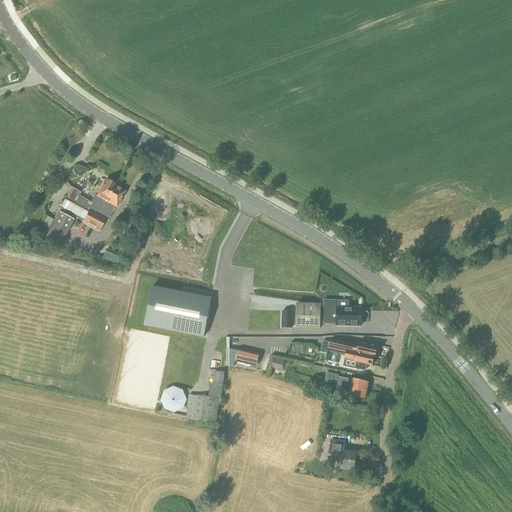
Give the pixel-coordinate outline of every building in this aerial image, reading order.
[(77,166),(75,168),(75,171),(76,174),(80,174),(82,172),(83,169),(81,167),(77,166)] [(89,210),(94,213),(98,206),(101,201),(104,203),(114,185),(106,180),(89,210)] [(120,198),(124,191),(114,185),(104,203),(101,201),(98,206),(94,213),(89,210),(84,222),(98,230),(104,219),(103,218),(107,211),(110,213),(116,203),(117,204),(120,198)] [(84,222),(89,210),(66,197),(59,209),(84,222)] [(60,212),(44,243),(45,243),(43,246),(50,249),(51,247),(58,250),(74,220),(60,212)] [(105,251),(102,259),(118,264),(118,263),(121,264),(122,258),(105,251)] [(203,338),(211,298),(152,286),(145,326),(203,338)] [(337,324),(336,325),(361,326),(362,309),(338,308),(338,301),(324,301),(323,324),(337,324)] [(323,342),(321,349),(334,352),(333,356),(345,359),(346,355),(347,350),(374,356),(375,356),(377,346),(359,342),(359,346),(330,340),(329,341),(323,342)] [(258,354),(239,349),(236,360),(255,366),(258,354)] [(365,369),(366,364),(372,365),(372,364),(373,364),(374,358),(373,358),(374,356),(347,350),(346,355),(345,359),(344,364),(365,369)] [(284,360),(274,358),(272,367),(283,370),(284,360)] [(326,373),(325,382),(332,383),(335,384),(367,390),(369,382),(351,378),(351,380),(338,377),(338,375),(326,373)] [(332,384),(316,380),(314,389),(323,391),(323,387),(331,389),(330,396),(341,399),(342,393),(348,394),(348,395),(365,399),(367,390),(335,384),(332,383),(332,384)] [(202,422),(217,424),(218,405),(220,405),(223,383),(210,381),(208,397),(189,395),(187,419),(202,422)] [(356,453),(344,452),(345,442),(331,440),(328,460),(342,462),(341,468),(354,470),(356,453)]
